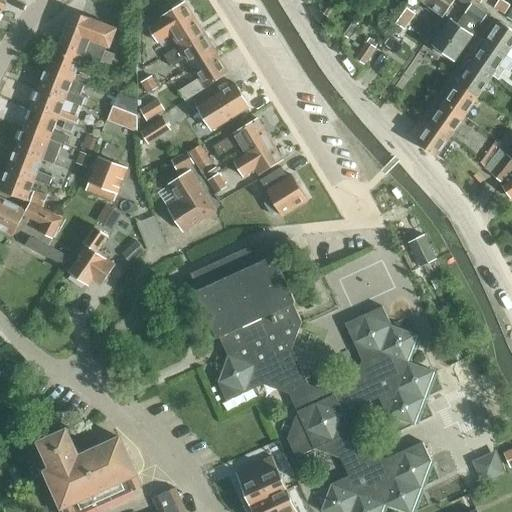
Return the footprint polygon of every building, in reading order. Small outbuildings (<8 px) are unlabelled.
[(328,18),(341,0),(329,0),(320,12),(328,18)] [(433,0),(428,8),(443,19),(457,0),(433,0)] [(510,6),(501,0),(495,9),(504,15),(510,6)] [(205,33),(186,3),(163,19),(164,20),(150,29),(160,44),(173,36),(181,48),(205,33)] [(474,36),(488,16),(472,5),(458,25),(451,19),(432,46),(455,63),(474,36)] [(405,31),(417,15),(408,8),(396,24),(405,31)] [(74,13),(59,51),(83,57),(111,67),(116,55),(105,51),(105,49),(90,44),(92,39),(109,46),(115,29),(74,13)] [(351,20),(341,33),(349,39),(358,26),(351,20)] [(487,43),(508,57),(511,51),(511,30),(501,23),(487,43)] [(205,33),(181,48),(183,52),(171,59),(177,68),(189,61),(193,68),(218,53),(205,33)] [(365,65),(376,49),(367,43),(356,59),(365,65)] [(473,63),(494,78),(508,57),(487,43),(473,63)] [(47,71),(73,81),(85,85),(88,76),(81,73),(79,77),(76,76),(83,57),(59,51),(55,49),(47,71)] [(218,53),(193,68),(200,79),(179,92),(186,103),(207,89),(206,88),(231,73),(218,53)] [(459,84),(480,98),(494,78),(473,63),(459,84)] [(73,81),(47,71),(39,91),(67,101),(80,106),(84,98),(81,97),(85,85),(73,81)] [(140,82),(148,96),(158,90),(151,76),(140,82)] [(444,104),(466,118),(480,98),(459,84),(444,104)] [(213,132),(251,108),(237,85),(199,109),(213,132)] [(63,112),(67,101),(39,91),(32,110),(59,120),(75,126),(78,118),(63,112)] [(121,126),(132,99),(117,93),(107,119),(121,126)] [(148,122),(164,113),(158,103),(141,113),(148,122)] [(451,138),(452,138),(466,118),(444,104),(431,124),(451,138)] [(25,130),(51,140),(62,144),(67,146),(71,137),(55,131),(59,120),(32,110),(25,130)] [(149,144),(172,130),(164,118),(142,132),(149,144)] [(246,156),(270,141),(257,120),(233,134),(234,135),(214,147),(220,157),(240,145),(246,156)] [(438,159),(452,138),(451,138),(431,124),(416,144),(438,159)] [(43,161),(54,165),(62,144),(51,140),(25,130),(17,151),(43,161)] [(87,136),(82,150),(91,153),(96,140),(87,136)] [(283,162),(270,141),(246,156),(234,163),(244,178),(256,171),(260,177),(283,162)] [(202,170),(212,163),(201,146),(191,152),(202,170)] [(43,161),(17,151),(9,172),(35,182),(49,187),(53,177),(39,172),(43,161)] [(173,161),(179,173),(196,163),(190,153),(173,161)] [(511,166),(511,158),(507,155),(492,174),(500,181),(511,166)] [(113,201),(126,168),(97,157),(85,191),(113,201)] [(288,178),(282,169),(261,182),(267,191),(267,190),(273,200),(265,204),(272,216),(280,211),(282,215),(307,200),(292,175),(288,178)] [(182,231),(215,210),(189,170),(167,184),(179,202),(168,210),(182,231)] [(31,191),(35,182),(9,172),(2,190),(45,206),(48,198),(31,191)] [(217,195),(228,188),(219,174),(208,182),(217,195)] [(511,200),(511,199),(511,182),(503,188),(511,200)] [(27,211),(0,197),(0,227),(14,235),(24,216),(44,227),(42,232),(52,237),(61,219),(31,204),(27,211)] [(107,204),(97,220),(105,225),(115,209),(107,204)] [(101,285),(114,265),(98,254),(109,237),(96,228),(84,244),(87,246),(68,272),(88,286),(93,279),(101,285)] [(420,268),(436,260),(424,236),(408,244),(420,268)] [(63,266),(68,257),(31,237),(26,246),(63,266)] [(130,264),(145,250),(136,241),(121,255),(130,264)] [(270,258),(263,242),(192,274),(200,292),(196,294),(197,297),(196,298),(212,333),(213,333),(217,340),(221,339),(231,357),(220,383),(229,402),(267,385),(293,395),(302,415),(291,442),(301,457),(316,450),(341,459),(348,478),(333,485),(322,511),(383,511),(385,508),(397,511),(413,511),(431,463),(421,445),(383,460),(357,448),(351,433),(358,408),(376,400),(383,416),(414,427),(433,373),(408,364),(418,336),(390,327),(382,309),(346,327),(362,364),(349,390),(334,398),(309,385),(292,349),(303,323),(293,304),(295,303),(273,257),(270,258)] [(47,472),(61,504),(135,472),(121,439),(79,458),(68,432),(41,444),(52,470),(47,472)] [(511,451),(503,455),(504,457),(509,469),(511,468),(511,451)] [(247,510),(288,491),(273,458),(237,474),(248,498),(243,500),(247,510)] [(500,464),(486,459),(481,473),(495,479),(500,464)] [(88,511),(142,488),(135,472),(61,504),(64,511),(88,511)] [(186,511),(176,489),(154,499),(160,511),(186,511)] [(297,511),(288,491),(247,510),(247,511),(297,511)]
